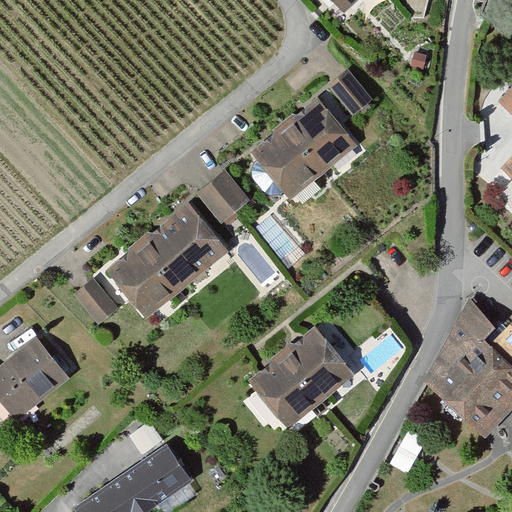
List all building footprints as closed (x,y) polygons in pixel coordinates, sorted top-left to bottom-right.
[(365,0),(329,0),(348,18),(365,0)] [(375,102),(350,72),(329,89),(355,119),(375,102)] [(511,91),(499,106),(511,117),(511,91)] [(319,100),(252,154),(294,205),(361,151),(319,100)] [(511,162),(503,173),(511,180),(511,162)] [(229,175),(201,197),(225,228),(254,206),(229,175)] [(191,203),(108,273),(150,322),(233,253),(191,203)] [(94,283),(76,297),(100,327),(118,313),(94,283)] [(433,387),(500,431),(511,419),(511,326),(505,336),(469,305),(433,387)] [(253,380),(292,430),(358,377),(319,328),(253,380)] [(0,398),(20,423),(72,382),(38,339),(0,369),(0,398)] [(78,511),(157,511),(194,486),(168,448),(78,511)]
